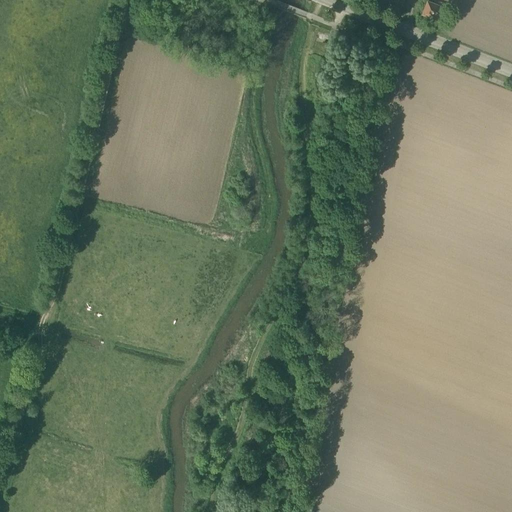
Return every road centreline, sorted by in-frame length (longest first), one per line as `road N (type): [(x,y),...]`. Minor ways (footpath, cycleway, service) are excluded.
road 1 (track): [(0,466),(58,281),(126,0)]
road 2 (tertiary): [(511,70),(327,0)]
